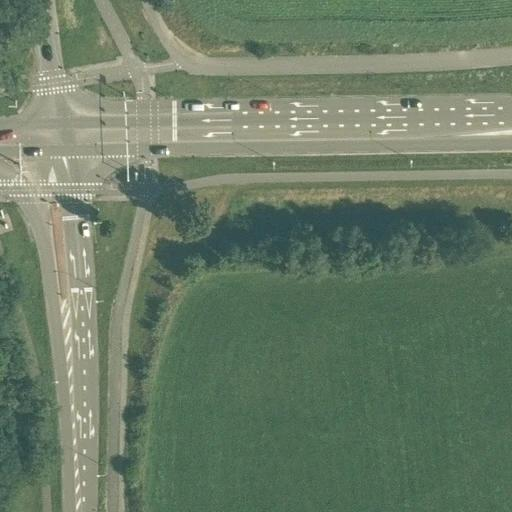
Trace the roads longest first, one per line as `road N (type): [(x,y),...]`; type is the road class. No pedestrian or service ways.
road 1 (secondary): [(59,135),(511,128)]
road 2 (tertiary): [(78,511),(59,135)]
road 3 (primary): [(59,135),(39,0)]
